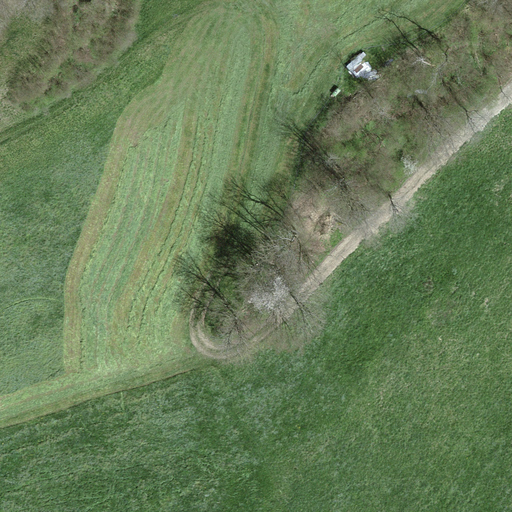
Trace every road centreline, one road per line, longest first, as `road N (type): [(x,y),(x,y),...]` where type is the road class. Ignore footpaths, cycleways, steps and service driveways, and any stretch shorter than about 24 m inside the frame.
road 1 (track): [(511,78),(283,312),(244,344),(223,346),(206,338),(200,321),(228,255),(270,42),(267,15),(242,0)]
road 2 (track): [(213,0),(34,119)]
